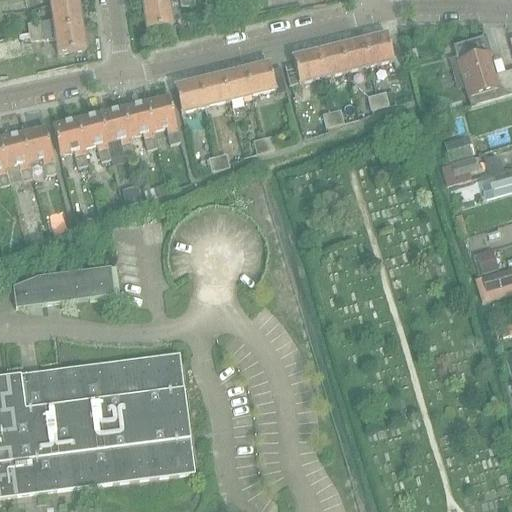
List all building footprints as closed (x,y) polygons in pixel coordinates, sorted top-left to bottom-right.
[(76,0),(47,0),(54,45),(83,40),(76,0)] [(193,0),(181,0),(179,0),(181,10),(195,8),(193,0)] [(172,28),(168,1),(142,5),(146,32),(172,28)] [(43,11),(19,15),(22,35),(46,31),(43,11)] [(387,37),(360,43),(367,70),(393,64),(387,37)] [(511,97),(511,71),(493,77),(486,55),(489,55),(484,38),(452,48),(472,109),(511,97)] [(360,43),(334,49),(341,76),(367,70),(360,43)] [(315,82),(322,81),(341,76),(334,49),(309,56),(315,82)] [(289,89),(315,82),(309,56),(292,60),(293,67),(284,69),(289,89)] [(248,99),(275,93),(277,97),(286,95),(280,69),(270,71),(268,66),(241,72),(248,99)] [(226,105),(248,99),(241,72),(219,78),(226,105)] [(219,78),(197,83),(204,110),(226,105),(219,78)] [(181,116),(204,110),(197,83),(174,89),(181,116)] [(376,96),(380,110),(388,108),(384,94),(376,96)] [(371,112),(379,110),(376,96),(368,98),(371,112)] [(168,99),(145,104),(153,135),(165,132),(170,148),(179,145),(168,99)] [(145,104),(122,110),(130,140),(142,137),(146,154),(157,151),(153,135),(145,104)] [(122,110),(99,116),(107,146),(110,161),(123,158),(124,159),(134,157),(130,140),(122,110)] [(332,114),(335,128),(344,126),(340,112),(332,114)] [(324,116),(327,130),(335,128),(332,114),(324,116)] [(99,116),(76,121),(83,152),(96,149),(100,165),(111,163),(107,146),(99,116)] [(87,169),(83,152),(76,121),(51,127),(59,158),(73,154),(77,171),(87,169)] [(44,130),(20,135),(28,166),(41,162),(45,179),(55,176),(44,130)] [(20,135),(0,140),(0,150),(5,171),(9,188),(10,189),(22,186),(22,185),(32,182),(28,166),(20,135)] [(472,153),(467,138),(443,144),(448,160),(472,153)] [(264,155),(272,153),(269,139),(261,141),(264,155)] [(256,157),(264,155),(261,141),(253,143),(256,157)] [(0,150),(0,189),(9,188),(5,171),(0,150)] [(216,159),(219,173),(228,171),(224,157),(216,159)] [(212,175),(219,173),(216,159),(208,161),(212,175)] [(447,189),(470,182),(468,174),(477,172),(473,159),(441,168),(447,189)] [(511,178),(482,186),(486,202),(511,194),(511,178)] [(164,186),(153,190),(156,199),(168,194),(164,186)] [(137,188),(122,191),(126,208),(141,205),(137,188)] [(465,244),(483,238),(477,222),(459,228),(465,244)] [(492,253),(476,258),(482,277),(498,273),(492,253)] [(15,311),(113,298),(110,271),(37,280),(12,290),(15,311)] [(485,295),(511,287),(511,282),(509,273),(481,282),(485,295)] [(511,327),(500,331),(503,341),(511,338),(511,327)] [(511,354),(503,357),(510,378),(511,377),(511,354)] [(0,500),(115,485),(194,475),(178,357),(0,379),(0,500)]
